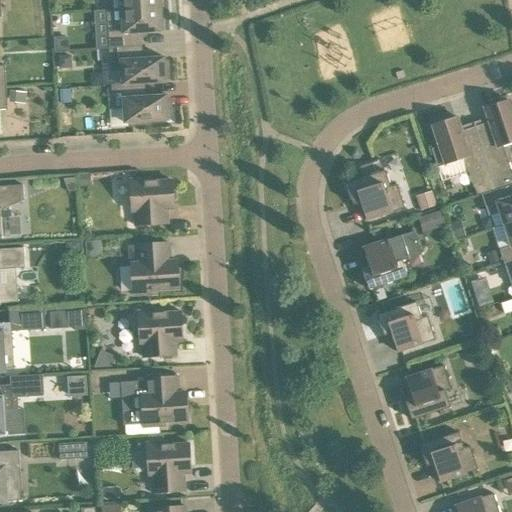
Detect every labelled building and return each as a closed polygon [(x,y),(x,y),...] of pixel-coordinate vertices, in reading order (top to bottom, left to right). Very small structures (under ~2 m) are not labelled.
[(105,0),(107,11),(121,11),(161,9),(160,0),(105,0)] [(109,49),(140,47),(139,34),(162,33),(161,9),(121,11),(107,11),(107,23),(109,49)] [(54,38),(55,51),(69,50),(68,37),(54,38)] [(140,48),(140,47),(109,49),(110,72),(121,72),(122,84),(111,85),(111,87),(138,85),(166,84),(166,79),(169,79),(168,63),(165,63),(164,59),(137,61),(136,49),(140,48)] [(59,55),(59,69),(72,68),(71,55),(59,55)] [(129,128),(134,128),(149,127),(148,123),(168,121),(168,117),(171,117),(170,101),(167,101),(167,97),(139,99),(138,85),(111,87),(113,110),(124,110),(124,124),(128,124),(129,128)] [(60,103),(71,102),(71,89),(60,90),(60,103)] [(10,91),(8,102),(26,104),(27,93),(10,91)] [(511,107),(510,102),(497,106),(497,105),(484,109),(489,123),(476,128),(497,191),(506,188),(511,185),(511,172),(504,147),(511,144),(511,107)] [(475,189),(477,197),(482,196),(497,191),(476,128),(475,128),(462,132),(457,118),(445,122),(445,123),(432,127),(439,148),(432,150),(438,169),(465,160),(474,189),(475,189)] [(381,160),(373,163),(360,167),(363,179),(347,184),(353,205),(361,203),(367,221),(405,209),(397,186),(391,188),(386,172),(385,172),(381,160)] [(80,186),(90,186),(90,176),(79,177),(80,186)] [(63,179),(68,192),(76,192),(75,178),(63,179)] [(149,179),(130,180),(132,213),(134,213),(134,226),(168,224),(167,203),(174,203),(174,201),(175,199),(175,192),(173,190),(172,181),(149,182),(149,179)] [(23,186),(0,187),(0,239),(3,239),(2,238),(6,237),(4,218),(1,218),(0,203),(24,202),(23,186)] [(489,217),(500,213),(504,226),(511,223),(511,198),(509,199),(506,188),(497,191),(482,196),(489,217)] [(421,211),(436,206),(432,193),(417,198),(421,211)] [(419,221),(423,234),(445,226),(441,213),(440,211),(418,218),(419,221)] [(450,224),(456,240),(466,237),(461,220),(450,224)] [(511,223),(504,226),(511,247),(500,251),(504,264),(511,261),(511,223)] [(403,262),(422,256),(414,232),(365,248),(363,248),(370,267),(362,270),(369,291),(408,278),(403,262)] [(100,241),(85,242),(87,258),(101,258),(100,241)] [(67,244),(68,251),(73,255),(80,255),(79,243),(67,244)] [(156,292),(179,290),(179,281),(180,279),(180,272),(178,270),(178,268),(171,269),(170,244),(136,246),(137,263),(131,264),(133,296),(156,295),(156,292)] [(0,269),(25,268),(24,248),(0,249),(0,269)] [(486,254),(490,264),(500,261),(496,251),(486,254)] [(386,313),(403,307),(399,297),(382,303),(386,313)] [(422,319),(416,303),(403,307),(386,313),(377,316),(384,337),(392,334),(398,353),(436,340),(428,317),(422,319)] [(13,349),(12,332),(45,330),(44,310),(9,312),(9,323),(0,324),(0,370),(2,370),(0,350),(13,349)] [(85,310),(51,312),(52,329),(75,327),(75,330),(86,330),(85,310)] [(182,335),(181,312),(179,312),(179,313),(158,314),(157,311),(138,312),(140,345),(142,345),(143,358),(177,356),(175,335),(182,335)] [(95,368),(112,367),(116,357),(101,351),(95,368)] [(411,421),(451,408),(445,392),(452,390),(444,367),(406,379),(412,398),(404,400),(411,421)] [(11,378),(11,386),(0,386),(0,436),(6,436),(5,433),(25,432),(24,409),(21,409),(20,398),(46,396),(44,375),(11,378)] [(86,376),(68,378),(69,397),(87,396),(86,376)] [(179,401),(178,378),(144,380),(144,383),(121,385),(124,429),(165,427),(164,423),(187,422),(187,413),(188,411),(188,404),(186,402),(186,400),(179,401)] [(440,483),(478,471),(470,447),(464,449),(459,433),(419,446),(426,467),(434,465),(440,483)] [(87,443),(59,444),(60,460),(88,459),(87,443)] [(190,466),(189,444),(187,444),(187,445),(166,446),(166,443),(147,444),(149,476),(150,476),(151,494),(185,491),(184,467),(190,466)] [(19,451),(0,452),(0,502),(6,502),(5,482),(21,481),(19,451)] [(499,511),(494,494),(455,507),(457,511),(499,511)]
